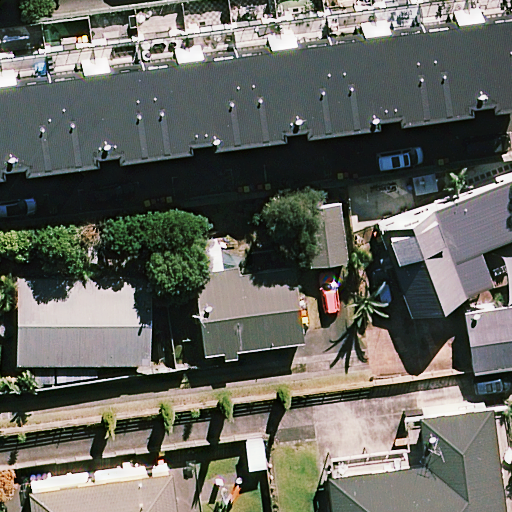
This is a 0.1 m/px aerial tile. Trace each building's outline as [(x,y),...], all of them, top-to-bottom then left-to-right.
[(294,92),(159,109),(166,186),(305,168),(294,92)] [(161,187),(152,108),(14,123),(23,202),(161,187)] [(342,258),(338,197),(301,199),(305,261),(342,258)] [(463,289),(436,206),(380,224),(407,308),(463,289)] [(244,265),(241,235),(189,241),(200,348),(298,338),(290,260),(244,265)] [(145,359),(145,272),(14,272),(14,359),(145,359)] [(511,362),(511,302),(463,309),(471,368),(511,362)] [(408,405),(413,452),(319,462),(320,471),(284,474),(288,511),(511,511),(511,497),(502,396),(408,405)] [(170,511),(165,460),(24,475),(27,511),(170,511)]
